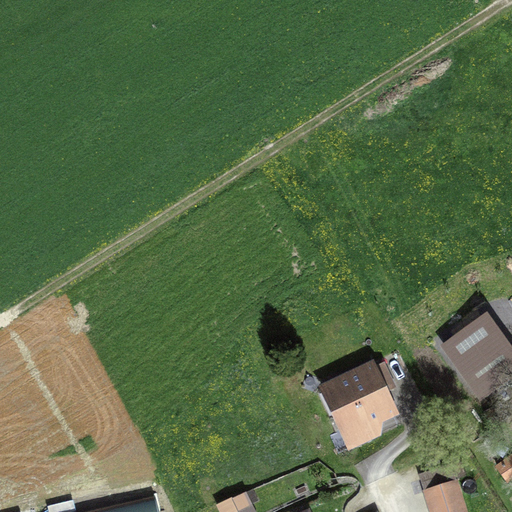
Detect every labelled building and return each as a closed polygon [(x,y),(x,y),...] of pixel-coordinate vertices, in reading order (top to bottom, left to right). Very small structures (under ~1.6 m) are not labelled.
[(486,396),(511,376),(511,360),(481,320),(448,345),(486,396)] [(326,388),(352,446),(379,435),(373,421),(391,412),(372,368),(326,388)] [(505,482),(511,477),(511,458),(496,470),(505,482)] [(432,511),(463,511),(451,467),(423,475),(432,511)] [(255,511),(246,493),(215,506),(217,511),(255,511)] [(160,511),(157,496),(87,511),(160,511)]
